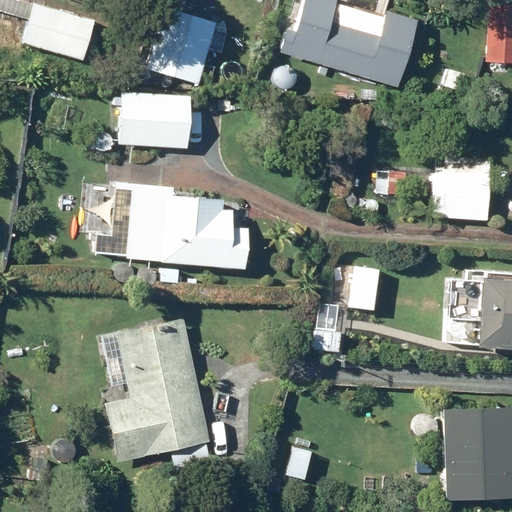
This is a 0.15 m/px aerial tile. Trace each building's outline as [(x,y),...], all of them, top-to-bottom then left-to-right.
[(0,0),(0,13),(21,19),(13,44),(72,61),(83,22),(24,4),(23,6),(0,0)] [(325,5),(326,0),(293,0),(285,30),(278,28),(270,53),(385,88),(406,21),(376,12),(374,20),(325,5)] [(511,60),(511,3),(486,3),(485,60),(511,60)] [(156,8),(138,69),(187,84),(187,92),(243,94),(243,74),(194,73),(208,24),(156,8)] [(357,100),(371,100),(371,88),(358,87),(357,100)] [(114,94),(112,145),(179,149),(181,97),(114,94)] [(424,218),(478,220),(481,161),(428,158),(424,218)] [(371,193),(397,194),(398,172),(372,171),(371,193)] [(117,256),(116,260),(155,264),(153,282),(172,284),(174,265),(232,270),(236,231),(219,230),(220,213),(210,212),(210,202),(162,198),(163,189),(123,185),(122,189),(107,188),(103,238),(89,237),(88,254),(117,256)] [(511,283),(468,281),(463,350),(502,352),(502,349),(511,350),(511,283)] [(310,302),(307,350),(331,352),(334,304),(310,302)] [(201,442),(175,320),(94,338),(104,384),(118,381),(122,401),(98,406),(110,462),(164,450),(169,471),(202,464),(197,443),(201,442)] [(500,411),(427,412),(430,503),(502,501),(500,411)] [(286,448),(279,475),(295,479),(302,452),(286,448)] [(22,456),(0,453),(0,473),(20,476),(22,456)] [(26,455),(24,480),(41,482),(43,456),(26,455)]
